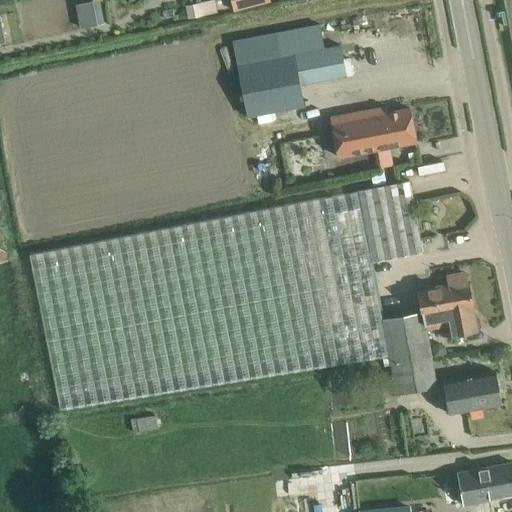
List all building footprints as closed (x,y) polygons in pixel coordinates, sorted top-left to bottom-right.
[(92,0),(75,3),(80,28),(104,23),(99,0),(92,0)] [(271,1),(270,0),(230,0),(233,10),(271,1)] [(511,0),(503,0),(511,45),(511,0)] [(200,2),(185,5),(188,18),(203,15),(200,2)] [(238,63),(294,53),(326,47),(322,23),(234,38),(238,63)] [(326,47),(294,53),(300,85),(346,76),(340,44),(326,47)] [(300,85),(294,53),(238,63),(248,116),(304,105),(300,85)] [(386,106),(373,109),(376,127),(377,127),(381,148),(416,141),(410,108),(387,112),(386,106)] [(340,156),(381,148),(377,127),(376,127),(373,109),(333,117),(340,156)] [(274,129),(266,130),(268,138),(267,138),(274,179),(284,178),(276,137),(319,129),(317,120),(273,128),(274,129)] [(409,180),(357,191),(371,262),(423,251),(409,180)] [(389,354),(382,319),(371,262),(357,191),(29,255),(60,408),(389,354)] [(423,311),(423,313),(446,309),(446,311),(473,306),(466,273),(452,275),(454,284),(419,291),(423,311)] [(473,308),(473,306),(446,311),(446,309),(423,313),(425,326),(448,322),(451,335),(476,330),(472,308),(473,308)] [(431,359),(425,326),(423,313),(423,311),(382,319),(389,354),(392,367),(431,359)] [(437,343),(432,344),(434,355),(445,353),(444,346),(437,343)] [(431,359),(392,367),(396,390),(436,382),(431,359)] [(451,413),(482,407),(502,404),(496,371),(445,380),(451,413)] [(155,415),(131,419),(133,432),(157,428),(155,415)] [(492,465),(483,467),(456,472),(462,504),(489,499),(498,498),(511,495),(511,462),(492,465)]
